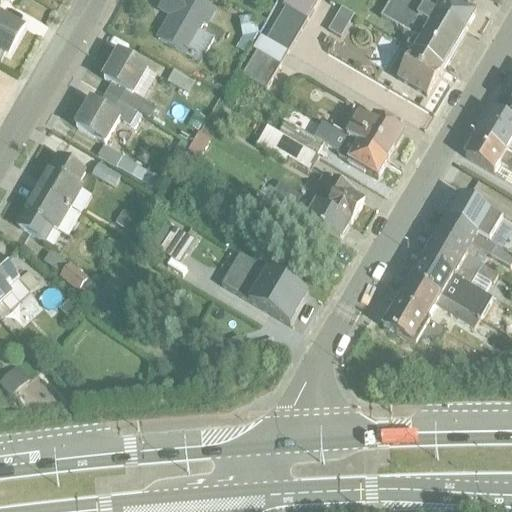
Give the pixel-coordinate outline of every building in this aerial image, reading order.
[(0,0),(0,64),(1,65),(5,57),(9,59),(27,28),(0,12),(0,8),(4,1),(1,0),(0,0)] [(169,19),(157,42),(200,67),(215,42),(201,34),(205,28),(209,30),(218,14),(194,0),(165,0),(158,13),(169,19)] [(266,41),(290,55),(321,0),(286,0),(283,8),(286,10),(266,41)] [(467,34),(412,0),(411,0),(393,0),(382,19),(414,38),(407,49),(414,53),(445,71),(451,61),(467,34)] [(411,0),(412,0),(467,34),(478,16),(464,7),(466,4),(459,0),(445,0),(443,3),(437,0),(411,0)] [(342,10),(329,33),(342,41),(355,18),(342,10)] [(255,19),(239,21),(244,40),(241,43),(252,49),(259,38),(255,19)] [(290,55),(266,41),(261,38),(253,52),(258,54),(243,78),(268,93),(290,55)] [(445,71),(414,53),(397,82),(427,100),(445,71)] [(113,88),(107,97),(149,122),(156,110),(145,104),(146,103),(145,103),(158,79),(150,75),(151,73),(119,54),(103,82),(113,88)] [(398,55),(388,75),(394,78),(404,58),(398,55)] [(175,73),(168,85),(189,97),(196,85),(175,73)] [(143,119),(107,97),(101,108),(91,102),(75,130),(107,149),(121,124),(131,129),(136,131),(143,119)] [(478,139),(511,158),(511,124),(505,120),(493,113),(478,139)] [(268,130),(318,159),(326,144),(352,158),(348,167),(365,176),(366,176),(379,183),(390,165),(389,164),(347,139),(323,125),(314,140),(269,115),(262,127),(268,130)] [(347,139),(389,164),(396,154),(397,154),(407,137),(375,119),(372,124),(360,117),(347,139)] [(318,159),(268,130),(257,148),(287,165),(289,162),(312,175),(320,161),(318,159)] [(199,137),(189,155),(200,162),(210,144),(199,137)] [(511,158),(478,139),(466,160),(495,177),(501,166),(511,172),(511,158)] [(104,149),(97,161),(153,193),(160,181),(104,149)] [(38,194),(73,214),(86,192),(81,189),(88,175),(58,158),(38,194)] [(100,167),(93,179),(115,192),(122,180),(100,167)] [(311,203),(351,228),(365,204),(357,199),(359,197),(325,177),(311,203)] [(351,228),(311,203),(281,186),(275,195),(285,201),(294,207),(289,215),(340,245),(341,245),(351,228)] [(73,214),(38,194),(17,230),(47,247),(55,234),(60,237),(60,235),(69,240),(81,219),(73,214)] [(448,221),(490,245),(503,223),(461,198),(448,221)] [(294,207),(285,201),(281,210),(289,215),(294,207)] [(124,214),(116,226),(126,232),(133,219),(124,214)] [(436,241),(482,268),(488,258),(510,271),(511,268),(511,257),(490,245),(448,221),(436,241)] [(165,227),(152,247),(161,253),(159,255),(180,269),(195,245),(175,231),(174,232),(165,227)] [(113,240),(107,249),(122,258),(128,249),(113,240)] [(424,261),(472,289),(478,278),(493,288),(499,278),(482,268),(436,241),(424,261)] [(51,255),(44,265),(59,276),(66,267),(51,255)] [(241,257),(222,290),(291,330),(310,298),(241,257)] [(0,323),(2,325),(31,298),(31,297),(32,296),(20,283),(0,259),(0,323)] [(412,282),(443,301),(450,290),(453,292),(452,294),(475,308),(477,304),(481,306),(480,310),(490,315),(496,304),(472,289),(424,261),(412,282)] [(71,267),(60,280),(88,301),(97,288),(71,267)] [(20,283),(32,296),(41,289),(29,275),(20,283)] [(478,278),(472,289),(488,298),(493,288),(478,278)] [(398,307),(430,324),(437,311),(452,319),(475,333),(481,324),(443,301),(412,282),(398,307)] [(70,303),(60,312),(71,325),(81,317),(70,303)] [(430,324),(398,307),(384,331),(416,350),(420,343),(441,340),(445,333),(444,333),(430,324)] [(430,324),(444,333),(452,319),(437,311),(430,324)] [(19,369),(0,385),(0,386),(11,399),(31,382),(19,369)]
